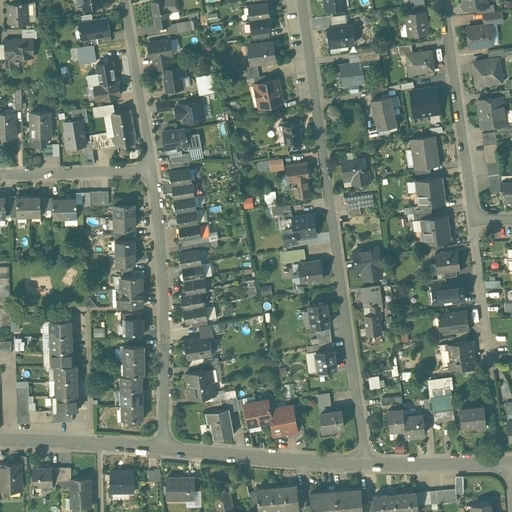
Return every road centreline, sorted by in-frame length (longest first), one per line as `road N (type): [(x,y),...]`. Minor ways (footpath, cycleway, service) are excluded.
road 1 (residential): [(366,463),(297,0)]
road 2 (residential): [(163,446),(164,307),(152,170)]
road 3 (residential): [(508,466),(472,223)]
road 4 (residential): [(472,223),(445,0)]
road 5 (residential): [(366,463),(163,446)]
road 6 (residential): [(152,170),(124,0)]
road 7 (residential): [(163,446),(0,439)]
road 8 (residential): [(0,174),(152,170)]
road 9 (residential): [(508,466),(366,463)]
